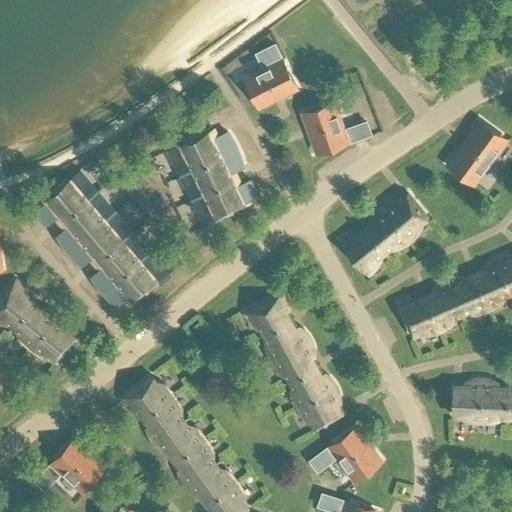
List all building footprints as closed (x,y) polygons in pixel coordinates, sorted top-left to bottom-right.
[(258,105),(296,86),(283,59),(245,78),(258,105)] [(304,111),(318,151),(346,141),(332,101),(304,111)] [(473,181),(505,137),(481,120),(449,164),(473,181)] [(217,132),(215,128),(215,127),(174,146),(175,148),(181,144),(193,167),(186,170),(187,172),(193,168),(204,191),(198,194),(198,196),(205,192),(217,217),(244,203),(237,191),(242,189),(241,185),(241,182),(240,179),(238,175),(237,172),(235,169),(232,167),(230,164),(226,166),(220,155),(224,153),(223,152),(220,154),(214,143),(218,141),(218,136),(217,132)] [(119,290),(122,292),(126,289),(135,299),(158,280),(140,259),(146,254),(145,253),(139,258),(123,239),(128,234),(127,233),(122,238),(105,219),(111,214),(110,213),(104,218),(88,199),(93,194),(93,193),(87,198),(70,179),(76,174),(75,173),(41,202),(42,203),(45,206),(49,209),(52,211),(56,208),(64,217),(61,220),(62,221),(65,218),(73,228),(70,231),(71,234),(73,237),(75,240),(77,243),(79,245),(82,248),(84,250),(87,251),(91,248),(99,258),(96,260),(97,261),(100,259),(108,268),(104,271),(106,275),(107,278),(109,280),(111,283),(114,286),(116,288),(119,290)] [(346,238),(342,240),(341,241),(370,276),(370,275),(366,269),(385,253),(390,259),(391,258),(386,252),(406,236),(411,241),(412,241),(407,235),(427,218),(408,195),(398,204),(394,200),(391,201),(388,203),(385,205),(382,207),(380,209),(378,212),(375,214),(374,217),(377,221),(367,229),(364,226),(363,227),(366,230),(357,238),(353,234),(349,236),(346,238)] [(438,291),(436,287),(433,287),(429,288),(426,289),(423,290),(420,292),(417,293),(414,295),(411,298),(413,302),(401,308),(416,342),(417,341),(414,335),(437,324),(440,331),(441,331),(438,324),(462,314),(465,321),(466,320),(463,313),(486,303),(489,310),(490,309),(487,303),(511,293),(511,295),(511,292),(511,291),(511,252),(509,255),(511,260),(500,264),(498,261),(497,261),(499,265),(487,270),(485,266),(482,266),(478,267),(475,268),(472,269),(469,270),(466,272),(463,274),(460,276),(462,281),(451,286),(449,282),(448,282),(450,286),(438,291)] [(19,285),(16,282),(15,281),(0,299),(0,316),(12,327),(8,332),(9,333),(13,327),(33,343),(28,349),(29,350),(34,344),(55,361),(74,338),(63,329),(66,325),(64,322),(62,319),(59,317),(57,315),(54,313),(51,311),(48,309),(45,308),(42,312),(32,304),(35,301),(34,300),(31,303),(21,295),(24,292),(22,288),(19,285)] [(303,331),(301,328),(296,331),(290,320),(294,318),(293,317),(290,319),(283,308),(288,305),(287,301),(285,297),(284,293),(283,292),(244,314),(245,315),(251,311),(263,333),(257,337),(258,338),(264,334),(276,357),(270,360),(271,361),(277,358),(289,380),(283,383),(283,385),(290,381),(302,403),(296,407),(296,408),(303,404),(316,428),(342,413),(335,401),(340,399),(339,395),(338,392),(337,389),(335,386),(333,383),(331,380),(329,377),(326,375),(322,377),(316,367),(320,364),(319,363),(316,365),(309,354),(314,352),(313,349),(312,345),(311,342),(309,339),(307,336),(305,333),(303,331)] [(200,320),(193,326),(200,336),(208,330),(200,320)] [(193,493),(196,495),(200,492),(207,502),(204,505),(204,506),(208,503),(214,511),(240,511),(254,503),(253,502),(247,506),(232,485),(238,481),(237,480),(231,484),(216,464),(222,460),(221,458),(215,463),(200,442),(206,438),(205,437),(199,441),(184,421),(190,416),(190,415),(184,420),(169,399),(175,395),(174,394),(168,398),(153,378),(159,373),(158,372),(122,399),(123,400),(126,403),(129,406),(132,409),(136,406),(144,416),(140,419),(141,420),(144,417),(152,427),(148,430),(149,433),(150,436),(152,439),(154,442),(156,445),(159,448),(161,450),(164,452),(168,449),(175,459),(172,462),(173,463),(176,460),(184,470),(180,473),(181,476),(182,480),(184,483),(186,485),(188,488),(190,491),(193,493)] [(511,387),(507,387),(508,383),(506,383),(506,387),(494,387),(494,382),(491,381),(487,380),(484,380),(480,379),(477,379),(474,380),(470,380),(467,381),(467,386),(453,386),(452,416),(479,417),(478,424),(480,424),(480,417),(505,417),(505,425),(506,425),(507,417),(511,417),(511,387)] [(331,444),(356,478),(380,460),(355,426),(331,444)] [(52,461),(84,489),(104,467),(72,439),(52,461)] [(347,500),(342,511),(373,511),(375,509),(347,500)] [(131,511),(130,509),(128,505),(126,502),(125,501),(112,511),(131,511)]
